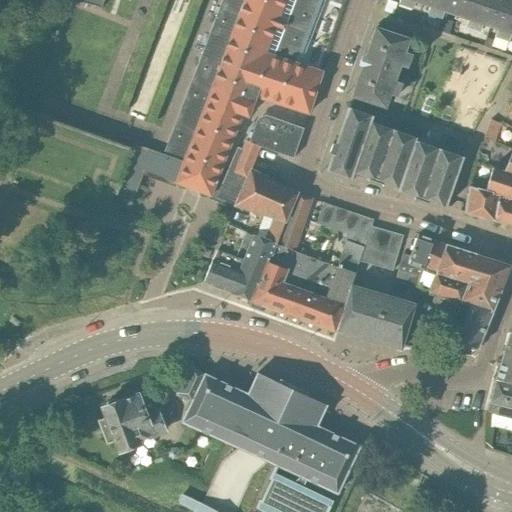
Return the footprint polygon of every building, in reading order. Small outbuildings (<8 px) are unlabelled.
[(76,0),(77,1),(102,8),(104,0),(76,0)] [(222,0),(162,158),(175,163),(170,178),(177,181),(176,182),(211,195),(242,113),(248,115),(256,94),(309,113),(323,71),(308,66),(309,65),(302,63),(325,0),(222,0)] [(511,0),(399,0),(399,3),(413,8),(415,0),(416,0),(430,5),(428,13),(441,17),(444,9),(469,18),(466,26),(480,30),(483,23),(498,28),(495,36),(509,41),(511,32),(511,0)] [(409,38),(376,27),(352,95),(385,106),(390,93),(397,96),(402,82),(395,79),(400,65),(408,67),(412,54),(404,51),(409,38)] [(376,123),(380,113),(370,109),(368,114),(348,107),(327,169),(351,177),(354,171),(399,187),(398,189),(446,206),(468,143),(461,141),(457,154),(442,149),(447,136),(441,134),(436,147),(419,141),(424,128),(417,126),(413,136),(397,131),(401,120),(393,117),(390,128),(376,123)] [(161,201),(170,178),(175,163),(162,158),(24,109),(9,153),(124,197),(127,188),(161,201)] [(250,131),(246,140),(260,146),(293,158),(303,130),(264,117),(258,120),(253,133),(250,131)] [(494,141),(500,122),(491,119),(484,137),(494,141)] [(236,203),(251,168),(260,146),(246,140),(243,149),(238,147),(217,196),(236,203)] [(511,152),(503,170),(504,170),(511,174),(511,173),(511,152)] [(480,153),(476,162),(484,165),(487,155),(480,153)] [(485,190),(499,194),(511,198),(511,173),(511,174),(504,170),(503,170),(493,167),(486,187),(485,190)] [(265,238),(276,242),(297,192),(251,168),(236,203),(273,217),(265,238)] [(495,220),(499,194),(485,190),(470,185),(469,193),(467,193),(465,213),(495,220)] [(313,198),(297,192),(276,242),(275,245),(294,251),(313,198)] [(511,198),(499,194),(495,220),(511,224),(511,198)] [(325,202),(317,222),(330,227),(337,207),(325,202)] [(337,207),(330,227),(342,231),(349,211),(337,207)] [(349,211),(342,231),(350,234),(354,235),(361,215),(349,211)] [(361,215),(354,235),(367,240),(371,226),(374,219),(361,215)] [(382,229),(371,226),(367,240),(360,260),(393,270),(397,255),(387,252),(376,249),(382,229)] [(393,232),(382,229),(376,249),(387,252),(393,232)] [(245,232),(240,247),(247,249),(253,235),(245,232)] [(393,232),(387,252),(397,255),(403,235),(393,232)] [(275,245),(276,242),(265,238),(253,234),(253,235),(247,249),(244,259),(232,292),(231,292),(252,300),(275,245)] [(337,266),(294,251),(275,245),(252,300),(253,300),(253,299),(335,329),(352,285),(360,260),(367,240),(354,235),(350,234),(348,240),(346,240),(337,266)] [(434,240),(434,239),(418,234),(410,255),(403,253),(395,281),(418,287),(434,240)] [(436,271),(467,281),(477,254),(445,244),(434,240),(418,287),(429,291),(436,271)] [(232,292),(244,259),(218,250),(214,261),(212,260),(204,282),(232,292)] [(511,265),(477,254),(467,281),(501,290),(511,265)] [(179,257),(177,265),(196,272),(199,264),(179,257)] [(460,301),(467,281),(436,271),(429,291),(460,301)] [(501,290),(467,281),(460,301),(471,304),(492,311),(501,290)] [(352,285),(335,329),(401,348),(402,346),(405,334),(408,326),(414,303),(352,285)] [(492,311),(471,304),(463,322),(460,329),(454,327),(450,335),(448,342),(444,351),(443,351),(471,352),(478,348),(492,311)] [(463,322),(456,318),(452,326),(454,327),(460,329),(463,322)] [(446,323),(442,332),(450,335),(454,327),(452,326),(446,323)] [(418,330),(408,326),(405,334),(416,338),(418,330)] [(442,332),(440,339),(443,340),(448,342),(450,335),(442,332)] [(511,362),(511,332),(510,332),(502,359),(511,362)] [(416,338),(405,334),(402,346),(414,347),(416,338)] [(448,342),(443,340),(439,349),(444,351),(448,342)] [(511,362),(502,359),(496,380),(511,384),(511,362)] [(178,393),(193,400),(182,421),(238,447),(222,461),(203,503),(183,494),(181,497),(183,499),(184,500),(183,502),(197,508),(197,509),(198,510),(198,511),(199,511),(328,511),(360,445),(318,425),(327,405),(258,372),(248,393),(193,367),(188,378),(185,377),(178,393)] [(511,384),(496,380),(488,411),(511,417),(511,384)] [(138,441),(165,430),(157,411),(146,416),(138,395),(123,401),(122,400),(103,407),(107,417),(99,420),(107,443),(116,440),(120,450),(139,443),(138,441)] [(172,448),(168,451),(169,456),(173,459),(178,459),(181,455),(180,451),(177,447),(172,448)]
